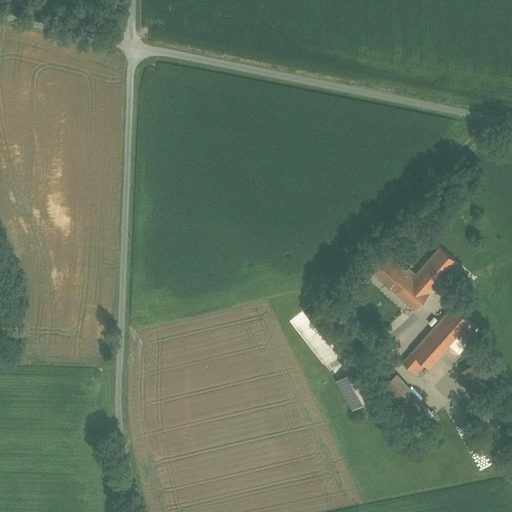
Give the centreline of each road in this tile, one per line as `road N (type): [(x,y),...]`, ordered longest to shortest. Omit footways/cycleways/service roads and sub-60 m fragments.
road 1 (unclassified): [(131,46),(120,426),(141,511)]
road 2 (unclassified): [(506,125),(131,46)]
road 3 (unclassified): [(506,125),(395,248)]
road 4 (unclassified): [(0,14),(131,46)]
